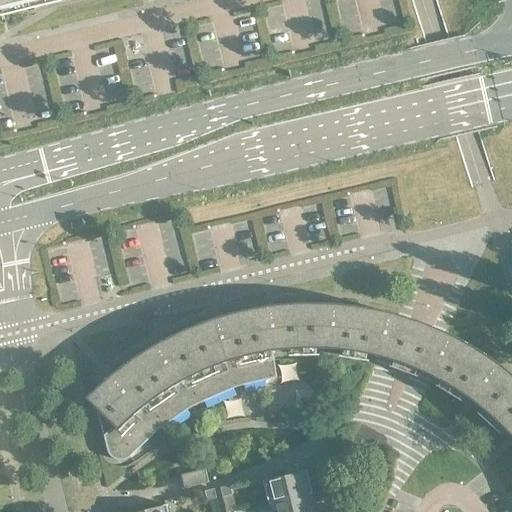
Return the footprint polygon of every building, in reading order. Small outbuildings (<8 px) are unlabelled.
[(0,0),(0,14),(58,0),(0,0)] [(304,348),(303,303),(276,305),(265,307),(243,311),(222,316),(211,320),(186,330),(161,342),(152,347),(133,359),(115,373),(107,380),(87,399),(98,410),(108,451),(109,453),(110,455),(111,456),(111,457),(114,459),(115,460),(117,461),(119,461),(120,461),(123,461),(124,461),(127,459),(129,458),(138,448),(153,434),(160,428),(174,418),(188,409),(196,405),(215,395),(234,388),(243,385),(259,381),(277,377),(274,360),(273,351),(281,350),(304,348)] [(330,304),(303,303),(304,348),(327,349),(337,349),(356,352),(364,307),(341,304),(330,304)] [(394,361),(406,366),(422,323),(404,317),(397,315),(385,312),(364,307),(356,352),(375,356),(377,356),(380,357),(381,357),(382,358),(384,358),(387,359),(389,360),(391,360),(394,361)] [(440,330),(422,323),(406,366),(417,370),(424,373),(426,373),(432,376),(435,378),(452,387),(476,349),(457,338),(445,333),(440,330)] [(494,361),(476,349),(452,387),(468,398),(473,401),(476,403),(494,419),(511,399),(511,374),(503,367),(494,361)] [(511,399),(494,419),(510,435),(511,436),(511,399)] [(208,482),(205,468),(180,474),(184,488),(208,482)] [(312,493),(307,470),(263,481),(269,504),(271,503),(271,502),(310,493),(310,494),(312,493)] [(232,494),(229,485),(220,487),(222,497),(232,494)] [(216,498),(214,489),(204,491),(207,500),(216,498)] [(314,511),(310,494),(310,493),(271,502),(271,503),(273,511),(314,511)]
